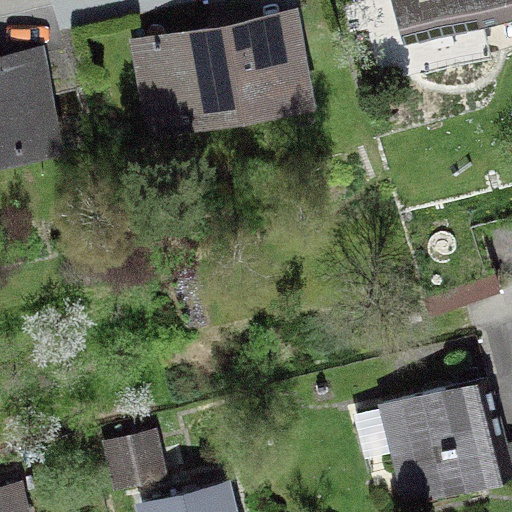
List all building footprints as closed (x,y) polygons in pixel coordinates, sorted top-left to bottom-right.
[(511,0),(397,0),(404,28),(511,2),(511,0)] [(291,11),(163,32),(177,115),(305,94),(291,11)] [(37,48),(0,54),(0,148),(53,139),(37,48)] [(476,376),(384,401),(409,493),(501,468),(476,376)] [(153,428),(107,439),(116,476),(162,464),(153,428)] [(234,511),(226,474),(139,494),(143,511),(234,511)] [(28,511),(22,483),(0,487),(0,511),(28,511)]
